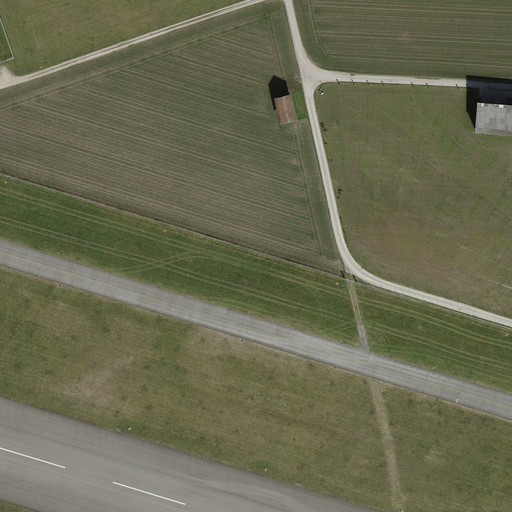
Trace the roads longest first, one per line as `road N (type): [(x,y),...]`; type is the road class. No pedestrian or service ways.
road 1 (track): [(511,323),(376,281),(350,264),(307,76)]
road 2 (track): [(0,87),(258,0)]
